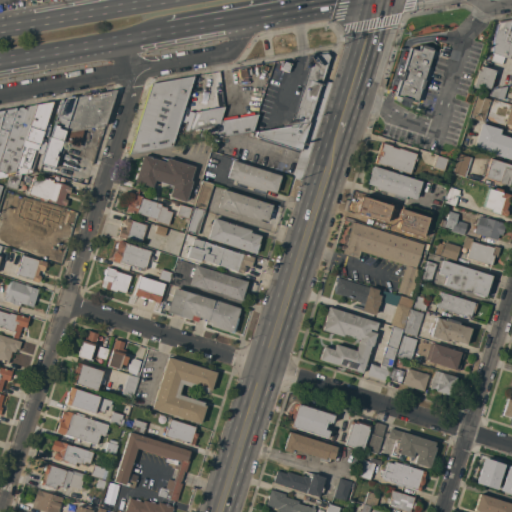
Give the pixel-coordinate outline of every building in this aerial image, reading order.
[(511,59),(504,57),(502,64),(491,61),(493,53),(492,53),(493,37),(498,22),(511,19),(511,59)] [(411,48),(421,51),(423,46),(436,50),(418,104),(395,97),(411,48)] [(257,132),(257,131),(290,125),(312,56),(314,55),(314,53),(327,51),(331,56),(311,121),(309,121),(308,122),(309,122),(257,132)] [(291,63),(288,73),(279,70),(282,61),(291,63)] [(479,70),(480,71),(481,66),(495,70),(494,74),(495,74),(494,77),(493,76),(492,81),(492,82),(492,84),(491,83),(489,88),(478,85),(477,88),(474,87),(476,79),(479,70)] [(238,70),(250,68),(252,75),(247,76),(247,77),(240,79),(239,76),(237,77),(236,73),(239,72),(238,70)] [(183,109),(171,147),(130,154),(152,85),(194,77),(189,91),(190,91),(185,109),(183,109)] [(488,96),(488,95),(486,94),(487,91),(507,87),(503,100),(488,96)] [(115,91),(104,126),(83,129),(81,140),(80,141),(80,142),(79,148),(63,141),(77,98),(115,91)] [(483,121),(470,117),(477,95),(490,100),(483,121)] [(63,141),(62,141),(59,152),(57,151),(55,156),(57,156),(54,168),(40,163),(48,137),(50,137),(62,101),(77,98),(63,141)] [(499,106),(499,105),(495,104),(497,100),(509,104),(507,109),(499,106)] [(15,172),(36,105),(53,102),(37,149),(39,150),(32,172),(21,174),(14,175),(15,172)] [(22,108),(23,109),(26,109),(26,107),(36,105),(15,172),(6,173),(0,171),(0,161),(16,109),(22,108)] [(224,106),(219,121),(221,121),(215,138),(204,140),(202,128),(185,132),(187,122),(186,121),(189,110),(194,112),(222,107),(224,106)] [(0,111),(16,109),(0,161),(0,111)] [(222,120),(258,114),(252,131),(215,138),(221,121),(222,120)] [(309,123),(300,151),(255,136),(257,132),(309,122),(309,123)] [(511,160),(473,148),(481,123),(501,129),(499,134),(511,138),(511,160)] [(392,168),(393,167),(386,165),(385,166),(374,163),(377,154),(378,155),(379,151),(378,151),(381,142),(391,146),(391,147),(398,149),(398,148),(416,154),(410,174),(392,168)] [(465,177),(453,173),(459,153),(472,158),(465,177)] [(165,162),(167,158),(194,167),(190,181),(192,181),(186,202),(169,197),(172,186),(154,180),(152,188),(134,182),(142,155),(165,162)] [(436,156),(447,159),(443,171),(432,168),(436,156)] [(482,174),(485,175),(490,159),(511,165),(511,176),(511,178),(509,185),(506,184),(505,185),(491,181),(491,180),(481,176),(482,174)] [(232,161),(280,176),(275,193),(265,190),(264,194),(262,193),(262,191),(239,184),(238,186),(235,185),(236,183),(236,181),(227,178),(232,161)] [(424,183),(422,189),(419,188),(415,200),(406,196),(405,198),(376,189),(376,187),(366,184),(372,166),(424,183)] [(21,174),(16,189),(7,187),(6,187),(9,176),(13,176),(14,175),(21,174)] [(34,175),(46,179),(47,178),(53,180),(53,181),(68,186),(68,187),(71,188),(69,194),(66,192),(64,199),(67,200),(65,206),(62,205),(28,194),(29,191),(27,191),(29,187),(30,187),(32,181),(31,181),(32,177),(33,178),(34,175)] [(204,210),(194,206),(202,181),(213,185),(204,210)] [(449,187),(459,190),(455,206),(444,203),(449,187)] [(489,189),(494,191),(495,188),(502,190),(501,192),(510,195),(505,210),(507,211),(507,212),(506,215),(504,216),(491,211),(491,210),(483,207),(489,189)] [(272,205),(267,221),(260,219),(260,220),(238,213),(237,214),(217,208),(223,189),(272,205)] [(155,221),(156,219),(136,213),(136,215),(127,212),(128,211),(125,210),(130,193),(141,197),(141,198),(161,204),(161,206),(167,208),(166,210),(172,212),(168,225),(155,221)] [(379,199),(378,200),(404,209),(398,229),(369,220),(368,224),(359,221),(363,208),(366,209),(367,206),(362,204),(365,195),(379,199)] [(17,204),(12,218),(0,214),(5,200),(17,204)] [(33,219),(38,201),(64,209),(58,227),(33,219)] [(180,204),(191,208),(188,219),(176,216),(180,204)] [(197,234),(187,231),(186,234),(185,233),(193,209),(194,208),(204,211),(197,234)] [(475,233),(474,238),(443,228),(444,225),(445,226),(447,220),(454,223),(454,220),(458,221),(458,219),(476,224),(479,215),(502,223),(502,224),(505,225),(501,235),(498,234),(497,240),(475,233)] [(140,244),(125,239),(124,239),(122,239),(123,238),(117,237),(120,228),(125,229),(126,225),(125,225),(123,223),(124,219),(126,218),(131,220),(146,225),(140,244)] [(207,238),(214,218),(250,230),(249,232),(260,236),(258,243),(259,244),(255,254),(207,238)] [(352,222),(425,245),(417,269),(422,270),(413,298),(397,293),(406,266),(361,252),(359,259),(342,254),(352,222)] [(157,225),(167,229),(165,236),(154,232),(157,225)] [(50,250),(48,255),(33,250),(32,252),(28,251),(29,249),(27,249),(35,226),(55,233),(53,238),(55,239),(51,250),(50,250)] [(468,249),(462,247),(465,236),(472,239),(471,241),(485,246),(485,245),(493,247),(494,246),(499,247),(496,257),(493,256),(490,266),(487,265),(487,266),(485,265),(486,264),(466,258),(468,249)] [(202,260),(200,261),(186,257),(189,246),(190,246),(193,238),(207,242),(223,248),(239,254),(240,253),(246,255),(246,254),(249,255),(249,256),(253,258),(250,267),(244,265),(243,267),(245,269),(244,272),(242,273),(202,260)] [(144,270),(119,262),(119,263),(117,262),(115,261),(113,258),(114,256),(115,252),(117,251),(117,249),(117,248),(118,242),(121,241),(125,242),(125,243),(150,251),(144,270)] [(437,242),(443,244),(440,255),(434,253),(437,242)] [(460,247),(455,260),(440,255),(443,244),(444,242),(460,247)] [(23,255),(39,260),(39,259),(41,260),(46,262),(43,272),(39,270),(38,275),(39,275),(41,278),(39,281),(37,282),(31,280),(17,275),(23,255)] [(491,276),(485,297),(472,293),(472,294),(456,289),(456,290),(443,286),(446,276),(437,274),(442,260),(491,276)] [(423,271),(426,261),(437,264),(430,286),(419,282),(423,271)] [(247,282),(241,301),(226,296),(226,295),(207,289),(206,290),(188,285),(195,265),(247,282)] [(125,292),(116,290),(116,292),(104,288),(105,288),(101,287),(104,274),(103,274),(104,269),(106,269),(107,267),(115,270),(114,271),(130,276),(125,292)] [(160,269),(171,272),(169,281),(158,278),(160,269)] [(164,284),(158,303),(153,302),(153,301),(152,301),(151,301),(148,300),(147,299),(145,298),(143,299),(140,298),(139,297),(138,296),(138,297),(133,295),(139,276),(164,284)] [(378,290),(377,294),(381,295),(379,301),(381,302),(378,311),(376,310),(374,315),(360,311),(363,304),(357,302),(357,300),(334,293),(336,287),(335,287),(338,278),(378,290)] [(32,307),(20,303),(19,306),(11,304),(11,303),(4,301),(5,298),(3,297),(5,293),(7,293),(11,280),(25,285),(25,284),(31,286),(31,287),(38,289),(32,307)] [(197,322),(166,312),(174,287),(239,308),(238,311),(239,311),(238,316),(237,315),(236,318),(238,318),(233,333),(210,326),(210,323),(202,321),(203,319),(198,317),(197,322)] [(441,309),(440,315),(434,313),(441,292),(477,303),(472,317),(470,316),(470,317),(441,309)] [(392,326),(392,325),(390,325),(397,303),(396,303),(398,296),(412,300),(410,308),(409,308),(402,330),(392,326)] [(417,296),(428,299),(424,310),(413,307),(417,296)] [(378,323),(375,331),(370,329),(369,331),(376,333),(372,346),(371,346),(362,373),(319,360),(323,347),(333,350),(335,344),(355,351),(359,340),(352,338),(352,337),(343,334),(342,336),(322,330),(325,319),(324,319),(328,307),(378,323)] [(410,309),(423,313),(416,336),(403,332),(410,309)] [(17,339),(12,337),(14,332),(4,329),(4,328),(1,327),(0,328),(0,311),(9,314),(9,313),(16,315),(16,314),(27,318),(28,317),(29,317),(25,328),(22,327),(17,339)] [(436,317),(444,320),(445,317),(459,322),(459,325),(471,328),(466,345),(457,342),(455,342),(453,342),(452,341),(451,343),(430,336),(436,317)] [(386,381),(367,375),(370,363),(372,364),(379,367),(380,365),(379,365),(392,326),(402,330),(386,381)] [(77,356),(83,337),(86,338),(89,331),(98,334),(89,360),(77,356)] [(0,335),(21,342),(18,349),(16,349),(14,352),(11,351),(11,354),(10,358),(9,358),(8,362),(4,361),(4,362),(2,361),(0,360),(0,335)] [(403,335),(416,340),(410,360),(396,356),(403,335)] [(107,366),(108,365),(106,364),(107,361),(108,362),(109,359),(107,359),(108,356),(109,356),(115,339),(124,342),(122,349),(125,350),(124,354),(123,356),(128,357),(125,365),(120,364),(119,369),(107,366)] [(464,353),(462,359),(459,358),(457,364),(460,365),(458,371),(427,361),(433,343),(464,353)] [(99,346),(108,349),(105,359),(95,356),(99,346)] [(151,408),(168,357),(217,372),(211,391),(208,390),(207,392),(182,384),(178,395),(206,404),(200,424),(151,408)] [(136,375),(128,373),(128,370),(127,368),(129,362),(130,362),(130,360),(133,358),(141,361),(136,375)] [(102,371),(100,377),(102,378),(102,380),(104,381),(103,384),(100,383),(100,385),(98,384),(96,390),(74,383),(74,384),(70,382),(72,376),(70,375),(72,369),(74,369),(76,362),(80,363),(80,364),(102,371)] [(0,367),(11,371),(11,370),(12,370),(9,381),(4,380),(0,392),(0,367)] [(391,367),(404,371),(400,383),(387,379),(391,367)] [(428,375),(423,391),(412,388),(412,389),(408,388),(408,386),(402,384),(407,368),(428,375)] [(435,371),(456,377),(450,395),(447,394),(446,398),(439,396),(440,393),(429,389),(435,371)] [(127,375),(138,378),(132,398),(122,394),(127,375)] [(95,410),(96,410),(96,412),(95,412),(94,413),(70,405),(70,406),(65,404),(66,401),(65,401),(66,398),(67,398),(67,397),(67,395),(66,394),(67,392),(68,392),(70,387),(99,397),(111,401),(110,406),(106,405),(103,411),(96,409),(95,410)] [(511,419),(511,418),(501,415),(507,398),(511,399),(511,419)] [(294,428),(294,429),(289,428),(292,419),(291,419),(293,410),(295,411),(297,404),(334,416),(332,423),(329,422),(327,430),(329,431),(327,438),(294,428)] [(109,422),(114,409),(122,412),(121,414),(123,415),(119,426),(109,422)] [(66,411),(75,414),(75,413),(84,416),(83,417),(88,419),(89,417),(91,418),(90,419),(108,425),(104,436),(100,434),(96,445),(79,439),(78,441),(76,441),(77,438),(65,434),(64,435),(56,432),(59,420),(63,422),(64,417),(61,416),(63,411),(66,412),(66,411)] [(134,419),(146,423),(142,434),(131,430),(134,419)] [(195,427),(193,432),(197,434),(194,445),(187,443),(187,444),(184,443),(185,442),(175,439),(164,436),(170,419),(195,427)] [(344,445),(350,425),(350,424),(351,421),(354,420),(355,420),(370,425),(362,450),(344,445)] [(374,421),(385,425),(381,437),(382,437),(377,454),(365,450),(374,421)] [(435,442),(433,447),(436,448),(429,468),(414,463),(417,453),(414,452),(412,458),(399,454),(398,458),(390,455),(395,440),(387,438),(390,428),(435,442)] [(192,453),(186,472),(184,472),(181,479),(180,483),(182,484),(176,502),(157,496),(160,487),(167,490),(165,488),(168,479),(173,481),(174,477),(177,470),(171,468),(172,466),(167,465),(168,463),(172,464),(173,460),(137,448),(126,482),(129,483),(132,474),(137,476),(134,488),(113,481),(129,432),(192,453)] [(337,447),(333,460),(326,458),(325,460),(292,450),(291,453),(283,450),(289,432),(337,447)] [(83,457),(80,464),(76,462),(75,465),(63,462),(63,461),(61,460),(61,461),(59,460),(59,461),(54,459),(53,457),(54,454),(56,452),(58,453),(58,452),(56,451),(55,451),(52,450),(50,449),(53,439),(69,445),(68,445),(72,446),(72,445),(88,451),(86,458),(83,457)] [(113,457),(101,453),(104,442),(107,443),(107,442),(117,445),(113,457)] [(473,484),(494,490),(502,464),(481,458),(473,484)] [(358,477),(363,460),(374,464),(369,480),(358,477)] [(401,464),(402,462),(409,465),(408,466),(422,471),(422,470),(425,471),(423,477),(424,478),(424,482),(423,484),(422,485),(421,485),(419,491),(414,489),(414,490),(410,489),(410,488),(408,487),(408,488),(403,487),(404,486),(402,485),(401,486),(394,484),(395,483),(393,482),(393,483),(390,482),(390,481),(388,481),(386,480),(385,481),(383,480),(384,479),(383,479),(382,479),(381,478),(382,477),(381,477),(380,476),(381,475),(382,470),(384,470),(386,462),(393,464),(394,462),(401,464)] [(46,463),(50,465),(66,471),(67,470),(72,472),(72,471),(84,474),(80,489),(68,486),(68,484),(67,483),(65,488),(58,486),(57,488),(55,488),(55,489),(40,484),(41,483),(39,483),(40,480),(41,480),(44,473),(43,473),(44,470),(43,470),(44,466),(45,466),(46,463)] [(100,479),(98,479),(98,478),(90,476),(94,465),(104,468),(100,479)] [(503,469),(503,470),(511,472),(511,495),(481,486),(485,472),(497,476),(499,468),(503,469)] [(273,483),(274,478),(273,478),(274,475),(275,476),(277,471),(286,474),(287,472),(302,476),(302,475),(310,478),(312,473),(325,477),(321,488),(323,489),(322,492),(320,492),(318,497),(273,483)] [(345,501),(333,497),(339,478),(351,482),(345,501)] [(106,481),(104,488),(96,485),(98,479),(100,479),(106,481)] [(363,502),(368,489),(379,493),(375,506),(363,502)] [(37,490),(62,498),(58,510),(59,510),(58,511),(43,511),(31,508),(37,490)] [(314,511),(280,511),(277,511),(278,509),(266,505),(268,499),(267,499),(268,496),(269,496),(270,490),(285,494),(285,497),(299,501),(298,504),(315,509),(314,511)] [(413,497),(409,511),(388,506),(390,497),(391,491),(413,497)] [(511,504),(511,508),(510,511),(480,511),(474,510),(479,494),(511,504)] [(158,502),(165,504),(165,503),(169,504),(168,505),(173,507),(173,509),(173,511),(172,511),(171,511),(124,511),(129,498),(135,500),(135,499),(140,500),(139,501),(143,502),(143,500),(150,502),(150,501),(154,502),(154,503),(157,505),(158,502)]
